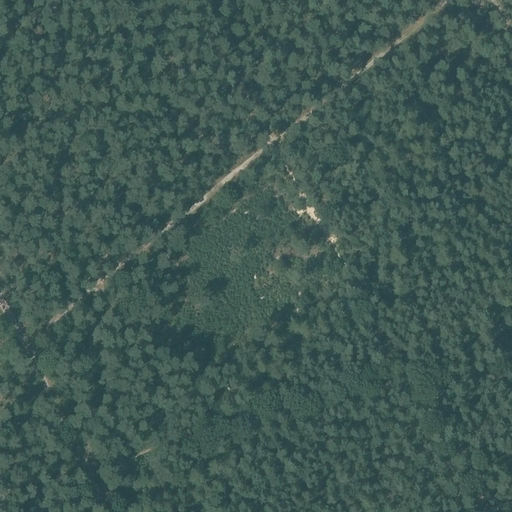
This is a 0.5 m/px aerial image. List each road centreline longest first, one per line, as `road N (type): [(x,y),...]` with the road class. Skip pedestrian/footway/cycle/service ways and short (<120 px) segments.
road 1 (track): [(445,0),(26,337)]
road 2 (track): [(113,511),(0,293)]
